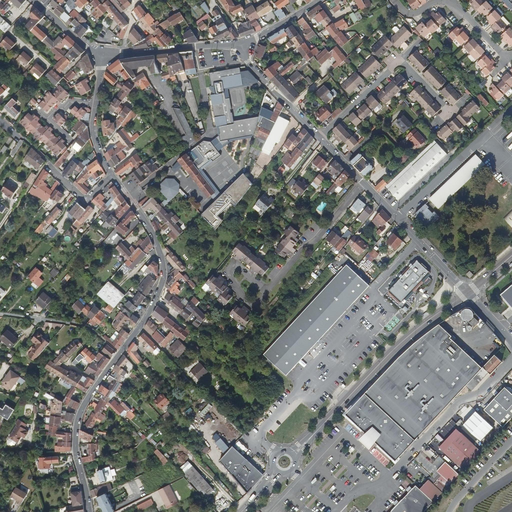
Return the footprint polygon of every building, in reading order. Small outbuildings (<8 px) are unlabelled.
[(20,9),(26,0),(10,0),(8,3),(5,7),(4,8),(7,11),(8,11),(14,4),(20,9)] [(81,8),(88,1),(86,0),(77,0),(75,3),(73,0),(71,1),(73,3),(69,7),(71,10),(73,9),(74,9),(79,14),(83,9),(81,8)] [(96,8),(101,3),(97,0),(94,0),(91,3),(96,8)] [(119,14),(108,0),(102,5),(107,11),(109,9),(112,13),(115,17),(114,19),(119,25),(124,19),(119,14)] [(108,0),(120,13),(123,11),(126,8),(123,5),(120,7),(114,0),(108,0)] [(134,2),(132,0),(118,0),(120,1),(123,5),(126,8),(134,2)] [(236,7),(230,0),(221,0),(222,1),(229,10),(230,10),(233,15),(240,11),(243,16),(245,16),(247,13),(241,4),(236,7)] [(260,17),(273,8),(271,5),(273,3),(274,2),(272,0),(266,0),(267,1),(255,9),(260,17)] [(292,4),(289,0),(279,0),(275,3),(279,9),(281,8),(286,4),(291,13),(296,10),(292,4)] [(339,5),(343,2),(341,0),(326,0),(326,1),(332,9),(339,5)] [(408,0),(415,9),(423,4),(419,0),(408,0)] [(485,1),(484,0),(471,0),(470,1),(474,5),(473,7),(476,10),(477,8),(485,1)] [(493,7),(486,0),(485,1),(477,8),(480,11),(482,10),(483,11),(485,14),(486,13),(489,10),(493,7)] [(511,0),(503,0),(511,9),(511,0)] [(201,7),(207,14),(208,15),(210,10),(204,2),(200,5),(201,7)] [(102,5),(101,3),(96,8),(91,13),(95,17),(97,19),(100,15),(101,16),(107,11),(102,5)] [(68,14),(71,10),(69,7),(67,4),(63,9),(61,6),(59,5),(57,8),(54,11),(58,15),(66,22),(69,19),(66,16),(68,14)] [(179,12),(183,17),(186,16),(182,10),(181,11),(179,8),(180,7),(178,4),(172,8),(175,12),(176,14),(179,12)] [(139,21),(146,15),(139,5),(134,10),(137,14),(135,15),(139,21)] [(333,23),(319,5),(307,13),(312,19),(315,16),(316,18),(317,17),(321,22),(324,26),(325,26),(327,28),(333,23)] [(334,13),(341,9),(339,5),(332,9),(334,13)] [(204,17),(207,14),(201,7),(198,9),(200,12),(197,14),(200,17),(203,22),(203,21),(204,22),(206,20),(204,17)] [(31,31),(40,21),(41,21),(43,18),(45,16),(39,11),(36,8),(30,16),(33,19),(26,26),(31,31)] [(286,16),(281,8),(279,9),(277,10),(276,8),(274,10),(280,19),(280,20),(283,18),(286,16)] [(89,28),(90,27),(85,23),(87,21),(79,14),(74,9),(70,14),(75,19),(71,23),(71,24),(74,26),(71,29),(81,38),(82,37),(84,34),(89,28)] [(501,16),(495,9),(491,12),(488,15),(487,16),(489,19),(491,20),(489,22),(492,25),(500,17),(501,16)] [(362,16),(359,10),(354,13),(358,20),(366,16),(365,14),(362,16)] [(257,19),(252,11),(247,14),(252,22),(256,19),(257,19)] [(440,12),(439,11),(436,13),(434,11),(431,13),(435,18),(438,22),(442,25),(447,20),(444,17),(440,12)] [(173,26),(184,19),(183,17),(179,12),(176,14),(169,19),(168,19),(171,24),(173,26)] [(358,20),(354,13),(353,12),(349,14),(354,22),(358,20)] [(154,23),(153,22),(154,21),(148,13),(148,14),(146,15),(139,21),(151,34),(154,31),(158,28),(157,27),(154,23)] [(208,15),(207,14),(204,17),(206,20),(211,26),(215,24),(212,20),(208,15)] [(11,26),(0,16),(0,28),(5,33),(11,26)] [(316,34),(303,16),(297,21),(300,25),(302,25),(305,30),(303,32),(305,34),(307,36),(306,37),(305,38),(307,41),(308,41),(316,34)] [(501,19),(500,17),(492,25),(490,26),(493,29),(495,28),(499,32),(502,30),(505,27),(507,25),(501,19)] [(503,17),(501,19),(507,25),(509,23),(503,17)] [(48,37),(37,27),(38,25),(41,26),(46,21),(43,18),(41,21),(40,21),(31,31),(40,39),(43,42),(47,37),(48,37)] [(228,29),(222,18),(215,22),(220,30),(221,30),(225,36),(229,34),(233,39),(239,37),(231,27),(228,29)] [(349,25),(344,18),(334,24),(337,27),(339,26),(341,30),(349,25)] [(108,29),(110,24),(104,19),(101,23),(106,27),(108,29)] [(127,26),(129,25),(124,19),(119,25),(120,27),(122,29),(121,34),(118,32),(116,36),(121,38),(123,39),(128,26),(127,26)] [(164,35),(159,29),(162,28),(163,30),(171,24),(168,19),(160,24),(158,26),(159,28),(158,28),(154,31),(167,45),(172,40),(166,34),(164,35)] [(255,32),(262,29),(260,24),(256,19),(252,22),(251,22),(250,21),(247,21),(243,23),(244,26),(239,28),(240,30),(238,31),(241,37),(250,34),(255,32)] [(427,21),(424,23),(431,31),(433,33),(439,27),(436,24),(433,20),(432,19),(431,20),(428,22),(427,21)] [(202,30),(207,26),(204,22),(203,21),(203,22),(198,25),(202,30)] [(431,31),(424,23),(423,22),(420,24),(416,28),(425,37),(431,31)] [(341,33),(337,27),(334,24),(333,23),(327,28),(337,41),(342,47),(349,41),(342,33),(341,33)] [(300,35),(296,30),(292,25),(285,30),(288,35),(292,40),(300,35)] [(219,31),(216,26),(210,28),(209,29),(213,35),(216,41),(221,38),(218,32),(219,31)] [(404,41),(412,34),(405,26),(400,30),(397,34),(404,41)] [(456,39),(465,30),(463,27),(461,30),(459,28),(458,27),(457,28),(452,32),(449,35),(454,40),(456,39)] [(511,36),(511,30),(509,27),(507,29),(504,32),(501,34),(503,37),(504,38),(503,40),(505,43),(507,42),(511,36)] [(141,36),(134,28),(128,37),(135,45),(136,44),(143,40),(144,40),(144,39),(146,38),(145,37),(143,38),(141,36)] [(273,44),(286,36),(288,35),(285,30),(284,28),(276,33),(268,38),(273,44)] [(199,42),(191,30),(184,34),(189,43),(199,42)] [(466,40),(469,37),(468,36),(466,34),(468,33),(465,30),(456,39),(461,45),(466,40)] [(167,45),(154,31),(151,34),(148,37),(152,42),(156,40),(161,46),(167,45)] [(58,45),(60,44),(61,43),(63,41),(67,36),(64,34),(61,38),(60,37),(55,42),(54,40),(52,42),(47,37),(43,42),(52,50),(53,50),(54,49),(54,48),(55,47),(56,46),(58,45)] [(324,46),(316,34),(308,41),(309,43),(314,39),(320,48),(319,49),(322,53),(326,48),(324,46)] [(397,48),(404,41),(397,34),(390,40),(393,44),(397,48)] [(305,43),(300,35),(292,40),(290,42),(286,44),(289,48),(295,44),(298,48),(305,43)] [(10,50),(17,43),(14,40),(13,41),(10,39),(7,36),(0,44),(3,48),(5,45),(10,50)] [(59,62),(66,54),(61,50),(65,45),(66,46),(67,45),(72,49),(77,44),(73,41),(68,36),(67,36),(63,41),(61,43),(60,44),(58,45),(56,46),(55,47),(54,48),(54,49),(53,50),(52,50),(57,54),(55,57),(59,62)] [(390,40),(386,36),(379,42),(386,50),(393,44),(390,40)] [(148,45),(152,42),(148,37),(146,38),(144,39),(144,40),(143,40),(136,44),(135,45),(133,46),(134,49),(145,48),(149,47),(148,45)] [(470,53),(479,45),(473,38),(472,40),(468,43),(464,47),(470,53)] [(386,50),(379,42),(371,49),(379,57),(386,50)] [(307,45),(305,43),(298,48),(304,57),(311,52),(308,47),(309,46),(308,44),(307,45)] [(60,73),(75,58),(76,59),(85,52),(81,48),(78,45),(77,44),(72,49),(66,54),(59,62),(54,67),(60,73)] [(263,57),(266,47),(258,44),(254,57),(260,59),(261,56),(263,57)] [(484,53),(485,51),(479,45),(470,53),(476,60),(480,56),(484,53)] [(346,58),(336,46),(329,53),(331,55),(333,57),(338,63),(340,64),(345,60),(346,58)] [(328,58),(331,55),(329,53),(326,48),(322,53),(320,54),(318,52),(314,56),(313,57),(320,65),(328,58)] [(27,65),(34,58),(31,55),(30,56),(27,54),(24,51),(17,59),(20,63),(22,61),(27,65)] [(196,74),(192,51),(186,52),(180,52),(185,71),(186,75),(196,74)] [(423,58),(417,51),(409,58),(416,65),(423,58)] [(185,71),(180,52),(174,53),(171,53),(174,65),(169,64),(169,72),(171,77),(175,76),(175,74),(180,73),(182,79),(187,79),(186,75),(185,71)] [(313,57),(314,56),(311,52),(304,57),(305,59),(307,62),(309,61),(313,57)] [(168,61),(168,53),(162,54),(155,55),(156,63),(157,66),(158,68),(161,67),(160,62),(168,61)] [(91,63),(88,54),(76,67),(79,70),(80,69),(82,71),(83,70),(86,74),(87,74),(94,69),(91,63)] [(156,63),(155,55),(140,57),(128,58),(120,60),(123,66),(131,76),(133,79),(136,77),(130,67),(133,66),(133,65),(147,64),(147,65),(148,67),(151,66),(155,70),(157,66),(156,63)] [(483,69),(493,60),(491,57),(489,59),(487,57),(486,55),(482,58),(477,63),(483,69)] [(380,64),(373,56),(366,62),(374,70),(378,66),(380,64)] [(422,72),(430,64),(423,58),(416,65),(422,72)] [(278,72),(275,69),(278,68),(281,65),(285,63),(282,59),(271,67),(264,72),(267,75),(270,79),(278,72)] [(300,64),(301,65),(295,70),(297,71),(298,71),(299,73),(307,65),(308,66),(311,63),(309,61),(307,62),(305,59),(300,64)] [(131,76),(123,66),(120,60),(114,64),(108,68),(115,74),(118,72),(118,73),(120,72),(123,76),(126,80),(127,79),(131,76)] [(282,77),(297,64),(295,61),(294,60),(284,68),(280,70),(278,72),(270,79),(275,83),(279,88),(286,81),(282,77)] [(491,72),(496,68),(493,65),(496,63),(493,60),(483,69),(482,71),(486,76),(491,72)] [(374,70),(366,62),(359,69),(366,77),(369,75),(374,70)] [(40,77),(47,69),(44,67),(43,68),(40,66),(37,63),(30,71),(33,74),(35,72),(40,77)] [(130,67),(136,77),(137,77),(133,69),(140,68),(140,67),(147,66),(147,67),(151,67),(152,74),(161,73),(158,68),(157,66),(155,70),(151,66),(148,67),(147,65),(147,64),(133,65),(133,66),(130,67)] [(431,82),(439,74),(432,66),(424,74),(431,82)] [(220,134),(219,134),(219,135),(216,138),(222,146),(228,141),(228,140),(253,135),(258,119),(259,116),(234,121),(228,88),(243,85),(240,72),(240,68),(209,73),(211,86),(212,87),(214,87),(215,95),(213,95),(210,95),(216,127),(218,127),(220,134)] [(60,77),(52,69),(45,77),(56,86),(64,78),(62,76),(60,77)] [(71,81),(78,73),(74,69),(66,77),(71,81)] [(240,72),(243,85),(260,82),(249,70),(240,72)] [(295,83),(302,76),(299,73),(298,71),(297,71),(286,81),(279,88),(286,95),(293,101),(300,95),(291,86),(294,83),(295,83)] [(117,81),(106,72),(104,77),(113,85),(117,81)] [(171,77),(169,72),(161,75),(163,79),(166,78),(167,81),(171,79),(172,81),(174,80),(177,79),(175,76),(171,77)] [(364,79),(356,72),(349,78),(357,86),(364,79)] [(503,77),(501,78),(510,87),(511,85),(511,76),(510,75),(508,72),(506,74),(504,76),(503,77)] [(148,83),(144,73),(137,77),(136,77),(133,79),(136,83),(142,90),(150,85),(148,83)] [(446,82),(439,74),(431,82),(439,89),(446,82)] [(400,90),(408,82),(400,75),(393,82),(400,90)] [(129,93),(136,83),(133,79),(131,76),(127,79),(128,80),(124,86),(122,89),(129,93)] [(308,77),(305,79),(311,85),(313,82),(308,77)] [(92,89),(87,83),(89,81),(87,78),(76,85),(83,95),(92,89)] [(357,86),(349,78),(341,86),(349,94),(357,86)] [(504,94),(510,88),(510,87),(501,78),(500,80),(499,81),(501,83),(499,84),(497,86),(498,87),(501,90),(504,94)] [(392,97),(400,90),(393,82),(385,89),(392,97)] [(497,88),(492,83),(491,85),(489,86),(492,89),(489,91),(498,100),(503,95),(500,91),(497,88)] [(448,99),(455,91),(449,84),(441,92),(448,99)] [(70,93),(61,85),(59,88),(60,90),(55,96),(63,102),(68,96),(70,93)] [(333,97),(329,93),(330,92),(324,86),(316,93),(326,104),(333,97)] [(418,101),(426,93),(419,86),(411,93),(418,101)] [(127,97),(129,93),(122,89),(111,104),(117,108),(115,111),(122,116),(126,119),(129,115),(132,110),(126,106),(125,108),(120,104),(126,96),(127,97)] [(329,93),(333,97),(338,93),(334,89),(330,92),(329,93)] [(392,97),(385,89),(377,96),(385,104),(392,97)] [(461,98),(455,91),(448,99),(454,105),(461,98)] [(63,102),(55,96),(51,92),(48,96),(49,96),(46,99),(47,100),(55,107),(58,103),(58,104),(61,106),(63,102)] [(433,101),(426,93),(418,101),(425,108),(433,101)] [(488,103),(481,94),(478,97),(485,105),(488,103)] [(375,109),(380,103),(376,99),(372,95),(367,100),(368,100),(365,103),(372,111),(375,109)] [(53,110),(55,107),(47,100),(42,107),(50,113),(53,110)] [(470,116),(479,107),(473,100),(466,107),(465,108),(464,109),(470,116)] [(441,109),(433,101),(425,108),(433,116),(436,113),(441,109)] [(284,107),(279,102),(275,109),(276,110),(274,114),(262,108),(259,116),(258,119),(260,120),(258,124),(259,125),(257,130),(258,130),(255,136),(254,135),(248,151),(257,156),(260,150),(267,154),(269,151),(271,152),(276,143),(278,144),(289,121),(279,116),(284,107)] [(19,113),(8,103),(4,107),(15,117),(19,113)] [(364,118),(372,111),(365,103),(357,111),(364,118)] [(115,111),(117,108),(111,104),(108,109),(114,113),(115,111)] [(323,122),(332,114),(324,106),(316,114),(323,122)] [(412,106),(411,107),(418,115),(419,114),(412,106)] [(80,121),(87,113),(81,108),(79,111),(74,107),(70,112),(72,114),(80,121)] [(172,107),(186,135),(182,138),(188,145),(196,139),(181,109),(172,107)] [(335,117),(343,109),(342,108),(341,109),(339,107),(332,114),(335,117)] [(470,120),(468,118),(470,116),(464,109),(459,113),(456,116),(465,126),(470,120)] [(364,118),(357,111),(355,113),(354,112),(348,117),(353,123),(356,126),(364,118)] [(27,127),(37,116),(34,113),(32,116),(28,113),(21,122),(27,127)] [(79,137),(88,127),(82,122),(83,121),(87,121),(87,122),(89,122),(89,119),(90,113),(87,113),(80,121),(72,130),(79,137)] [(67,123),(70,121),(68,119),(65,116),(62,119),(58,115),(55,118),(52,121),(60,128),(66,122),(67,123)] [(129,115),(126,119),(122,124),(125,126),(132,117),(129,115)] [(413,124),(405,115),(397,122),(406,131),(413,124)] [(33,133),(41,124),(37,121),(38,121),(40,119),(39,118),(37,116),(27,127),(27,128),(30,131),(31,130),(33,133)] [(122,124),(126,119),(122,116),(119,121),(118,119),(115,122),(116,124),(117,123),(118,129),(122,124)] [(463,127),(454,117),(450,122),(447,125),(454,132),(456,130),(458,132),(463,127)] [(115,130),(114,124),(111,124),(110,121),(103,122),(104,135),(112,134),(112,133),(114,132),(115,130)] [(337,139),(346,130),(340,123),(333,130),(336,133),(334,135),(337,139)] [(40,138),(47,130),(50,127),(47,125),(45,127),(44,127),(41,124),(33,133),(36,135),(36,136),(39,139),(40,138)] [(454,132),(447,125),(444,127),(438,133),(445,140),(454,132)] [(47,143),(54,135),(51,131),(53,129),(51,126),(50,127),(47,130),(40,138),(43,141),(44,140),(47,143)] [(80,151),(90,140),(91,139),(90,134),(88,127),(79,137),(80,138),(73,146),(80,151)] [(131,143),(140,136),(138,133),(132,137),(125,128),(116,134),(121,141),(105,154),(108,161),(131,143)] [(289,149),(293,143),(297,146),(300,141),(308,132),(305,128),(304,128),(297,138),(292,134),(284,145),(289,149)] [(426,140),(415,128),(408,135),(410,138),(409,139),(413,142),(415,144),(419,147),(426,140)] [(346,142),(352,136),(346,130),(337,139),(339,142),(342,139),(345,143),(346,142)] [(290,168),(314,138),(308,132),(300,141),(301,143),(298,147),(291,155),(290,154),(284,163),(290,168)] [(53,149),(63,137),(60,135),(58,137),(58,138),(54,135),(47,143),(50,145),(49,146),(52,149),(53,149)] [(216,138),(211,142),(218,151),(230,141),(252,138),(253,135),(228,140),(228,141),(222,146),(216,138)] [(350,151),(359,143),(352,136),(346,142),(349,145),(346,148),(350,151)] [(59,154),(67,146),(63,143),(64,142),(66,140),(63,137),(53,149),(59,154)] [(16,154),(25,141),(22,138),(13,152),(16,154)] [(438,139),(436,141),(442,148),(445,146),(438,139)] [(398,201),(448,154),(442,148),(436,141),(435,140),(412,162),(389,183),(385,187),(398,201)] [(213,161),(221,155),(218,151),(211,142),(207,145),(204,141),(178,161),(183,166),(186,170),(186,169),(208,198),(211,195),(216,192),(198,169),(211,159),(213,161)] [(314,152),(320,145),(319,143),(316,141),(310,149),(312,150),(310,153),(312,155),(314,152)] [(129,151),(134,147),(131,143),(108,161),(111,165),(113,168),(121,162),(117,157),(123,152),(125,154),(129,151)] [(317,155),(323,148),(320,145),(314,152),(317,155)] [(45,161),(41,158),(42,156),(32,148),(24,159),(39,169),(45,161)] [(130,159),(136,155),(133,151),(127,156),(130,159)] [(284,163),(290,154),(291,154),(288,152),(281,161),(284,163)] [(374,167),(360,152),(350,161),(365,176),(374,167)] [(144,163),(137,154),(136,155),(130,159),(115,171),(118,176),(133,165),(137,170),(141,167),(140,165),(144,163)] [(404,154),(399,158),(405,163),(409,159),(404,154)] [(58,168),(66,157),(64,155),(55,165),(58,168)] [(439,207),(485,164),(476,155),(430,199),(439,207)] [(321,169),(327,162),(319,156),(314,163),(316,165),(314,166),(317,168),(318,166),(321,169)] [(79,165),(82,162),(75,157),(73,160),(79,165)] [(87,166),(90,162),(86,159),(83,163),(82,162),(79,165),(73,160),(70,163),(71,164),(63,173),(69,178),(76,169),(81,173),(87,166)] [(99,169),(102,167),(100,164),(97,159),(88,167),(93,173),(96,171),(99,169)] [(202,169),(213,161),(211,159),(198,169),(216,192),(211,195),(215,201),(222,195),(202,169)] [(141,176),(146,172),(149,175),(155,171),(155,172),(158,169),(162,166),(158,160),(155,163),(154,163),(155,164),(152,166),(149,161),(141,167),(137,170),(128,176),(130,178),(132,177),(138,185),(144,180),(141,176)] [(183,166),(178,161),(172,168),(175,172),(183,166)] [(335,182),(345,170),(340,166),(336,161),(328,170),(333,174),(330,178),(335,182)] [(300,175),(310,163),(307,162),(298,173),(300,175)] [(301,168),(297,165),(293,170),(297,173),(301,168)] [(100,176),(96,171),(93,173),(88,167),(87,166),(81,173),(78,177),(83,182),(85,181),(88,178),(90,180),(94,178),(95,180),(100,176)] [(285,170),(281,166),(277,171),(281,174),(285,170)] [(43,182),(48,176),(49,177),(51,175),(44,169),(35,183),(31,189),(38,194),(40,190),(39,188),(43,182)] [(152,179),(161,172),(158,169),(155,172),(155,171),(149,175),(149,176),(152,179)] [(340,187),(349,175),(345,170),(335,182),(326,193),(326,194),(329,197),(335,189),(338,185),(340,187)] [(31,184),(37,175),(33,172),(27,181),(31,184)] [(222,195),(215,201),(202,214),(203,215),(202,216),(215,230),(223,220),(218,216),(231,203),(235,207),(253,184),(244,173),(222,195)] [(320,184),(325,178),(319,174),(316,178),(314,180),(320,184)] [(83,182),(78,177),(77,179),(78,179),(74,183),(78,188),(85,194),(87,194),(91,191),(89,189),(87,189),(86,188),(87,187),(88,186),(89,186),(85,181),(83,182)] [(162,192),(164,194),(167,191),(169,193),(172,193),(174,191),(177,195),(179,193),(180,192),(178,191),(180,189),(181,184),(176,179),(168,178),(162,184),(162,192)] [(291,187),(296,180),(293,178),(288,184),(291,187)] [(316,189),(320,184),(314,180),(311,184),(316,189)] [(385,187),(389,183),(387,182),(386,183),(384,180),(376,187),(380,192),(385,187)] [(12,198),(18,188),(8,181),(2,190),(6,193),(9,195),(8,196),(12,198)] [(53,192),(60,183),(57,181),(53,186),(54,186),(51,190),(53,192)] [(301,195),(309,186),(303,181),(301,183),(299,181),(292,188),(301,195)] [(46,196),(46,192),(48,189),(44,186),(46,184),(43,182),(39,188),(40,190),(38,194),(31,189),(30,191),(37,197),(43,201),(46,196)] [(106,205),(102,202),(105,198),(101,193),(92,202),(101,210),(104,212),(111,204),(114,200),(115,199),(120,193),(116,188),(112,182),(104,190),(106,193),(107,193),(110,190),(112,194),(110,197),(111,198),(112,198),(106,205)] [(51,197),(54,193),(53,192),(51,190),(48,189),(46,192),(46,196),(43,201),(45,202),(46,200),(47,201),(51,197)] [(188,197),(180,189),(178,191),(180,192),(186,198),(188,197)] [(58,201),(63,195),(56,190),(54,193),(51,197),(55,201),(56,200),(58,201)] [(171,201),(177,195),(174,191),(172,193),(169,193),(167,191),(164,194),(171,201)] [(116,211),(126,200),(123,196),(120,193),(115,199),(114,200),(116,202),(113,207),(116,211)] [(256,203),(266,211),(269,207),(271,204),(275,199),(271,196),(270,199),(264,194),(256,203)] [(142,207),(150,199),(148,196),(139,204),(142,207)] [(163,203),(161,200),(158,203),(153,197),(150,199),(142,207),(145,212),(151,206),(157,213),(164,207),(165,206),(163,203)] [(366,204),(359,198),(353,206),(359,211),(360,212),(366,204)] [(320,212),(328,204),(323,199),(315,208),(320,212)] [(118,221),(130,207),(131,207),(126,200),(116,211),(112,215),(118,221)] [(77,219),(86,209),(78,202),(69,212),(77,219)] [(426,231),(440,217),(434,211),(432,213),(428,208),(429,206),(426,203),(414,215),(416,218),(415,219),(426,231)] [(106,213),(112,206),(111,204),(104,212),(106,213)] [(277,209),(271,204),(269,207),(275,212),(277,209)] [(44,206),(43,205),(36,213),(38,214),(39,212),(40,212),(44,206)] [(82,223),(94,210),(89,205),(87,208),(86,209),(77,219),(74,223),(77,225),(80,222),(82,223)] [(50,224),(58,214),(60,215),(61,213),(60,212),(62,211),(57,206),(50,214),(46,220),(45,220),(34,233),(37,236),(49,223),(50,224)] [(364,222),(373,210),(368,206),(356,220),(361,223),(363,221),(364,222)] [(168,215),(164,210),(165,208),(164,207),(157,213),(164,220),(162,222),(165,226),(167,224),(172,219),(168,215)] [(389,216),(382,209),(375,217),(383,226),(391,218),(389,216)] [(129,229),(126,226),(134,217),(135,218),(136,216),(132,210),(122,222),(121,223),(115,229),(105,241),(108,243),(116,233),(119,230),(120,231),(119,232),(120,233),(121,232),(124,235),(129,229)] [(109,219),(105,216),(106,214),(106,213),(104,212),(102,214),(101,216),(100,216),(106,222),(109,219)] [(112,227),(118,221),(112,215),(109,219),(106,222),(102,227),(105,230),(108,227),(109,228),(111,226),(112,227)] [(182,231),(176,224),(180,220),(176,215),(172,219),(167,224),(169,226),(173,230),(178,236),(184,231),(183,230),(182,231)] [(383,226),(375,217),(372,221),(379,228),(381,228),(383,226)] [(162,228),(160,224),(159,225),(156,220),(152,223),(155,227),(155,228),(157,233),(162,228)] [(115,229),(121,223),(118,221),(112,227),(114,228),(115,229)] [(129,237),(134,240),(136,236),(139,238),(145,229),(137,224),(129,237)] [(49,233),(54,227),(51,225),(46,231),(49,233)] [(295,236),(298,232),(296,230),(291,226),(287,229),(284,232),(288,236),(296,242),(298,239),(295,236)] [(379,236),(385,228),(383,226),(381,228),(376,234),(379,236)] [(52,236),(58,230),(54,227),(49,233),(52,236)] [(178,236),(173,230),(168,235),(171,239),(172,237),(174,240),(178,236)] [(334,246),(341,238),(333,231),(326,239),(334,246)] [(395,249),(403,241),(391,231),(383,241),(384,242),(386,243),(386,244),(388,242),(395,249)] [(112,247),(121,237),(116,233),(108,243),(112,247)] [(385,235),(384,233),(367,254),(369,256),(380,243),(379,242),(385,235)] [(368,245),(359,238),(358,238),(354,235),(349,242),(353,245),(352,246),(361,253),(368,245)] [(154,246),(149,236),(141,245),(139,248),(147,254),(154,246)] [(292,246),(296,242),(288,236),(284,240),(284,239),(281,242),(293,252),(296,249),(292,246)] [(122,243),(125,240),(121,237),(112,247),(116,250),(116,249),(116,248),(121,243),(122,243)] [(341,248),(347,242),(342,238),(337,244),(341,248)] [(139,248),(141,245),(139,244),(143,240),(141,239),(134,247),(132,246),(129,250),(122,243),(121,243),(116,248),(116,249),(128,260),(139,248)] [(238,259),(248,247),(245,244),(244,245),(240,242),(234,250),(237,253),(235,256),(238,259)] [(293,252),(281,242),(278,245),(279,246),(276,250),(284,257),(287,252),(291,255),(293,252)] [(386,243),(384,242),(377,250),(385,257),(387,255),(381,249),(386,243)] [(248,262),(255,254),(251,250),(251,249),(248,247),(238,259),(241,262),(244,258),(248,262)] [(133,270),(147,254),(139,248),(128,260),(125,263),(133,270)] [(180,272),(185,267),(172,252),(166,257),(175,267),(169,273),(170,274),(176,279),(177,281),(182,277),(183,276),(180,272)] [(253,272),(263,259),(259,256),(259,257),(255,254),(248,262),(252,266),(250,269),(253,272)] [(269,266),(265,263),(266,262),(263,259),(253,272),(256,274),(258,271),(263,274),(269,266)] [(402,274),(392,285),(393,286),(388,291),(401,303),(430,272),(423,265),(422,266),(420,265),(421,264),(417,260),(413,264),(412,264),(410,266),(411,266),(403,274),(402,274)] [(159,276),(158,264),(154,261),(149,267),(148,268),(152,271),(159,277),(160,276),(159,276)] [(132,271),(124,264),(118,271),(126,277),(132,271)] [(369,285),(346,264),(335,275),(262,354),(286,375),(307,352),(369,285)] [(43,274),(37,268),(28,277),(35,283),(43,274)] [(59,273),(55,269),(50,274),(55,278),(59,273)] [(190,280),(185,274),(183,276),(182,277),(187,283),(190,280)] [(213,290),(223,277),(220,274),(217,278),(213,274),(207,282),(211,285),(210,286),(213,290)] [(72,277),(68,275),(62,281),(66,284),(72,277)] [(150,290),(157,281),(149,276),(147,279),(146,278),(137,290),(140,292),(146,297),(150,290)] [(221,295),(228,286),(224,283),(226,280),(223,277),(213,290),(216,292),(217,291),(221,295)] [(178,287),(181,284),(177,281),(176,279),(172,284),(168,281),(166,286),(174,293),(175,291),(178,294),(181,290),(178,287)] [(211,285),(207,282),(202,288),(205,291),(207,290),(210,286),(211,285)] [(124,298),(108,283),(97,295),(109,305),(105,309),(111,313),(118,305),(120,302),(124,298)] [(226,304),(233,296),(228,292),(231,289),(228,286),(221,295),(218,299),(221,302),(222,301),(226,304)] [(45,309),(53,300),(44,292),(36,301),(45,309)] [(134,312),(146,297),(140,292),(132,302),(130,301),(126,305),(134,312)] [(168,304),(173,297),(170,294),(168,296),(165,301),(165,302),(168,304)] [(181,303),(173,296),(173,297),(168,304),(181,314),(186,307),(181,303)] [(199,329),(208,316),(196,307),(200,302),(194,297),(181,315),(189,321),(192,317),(195,319),(192,324),(199,329)] [(408,307),(413,302),(407,297),(402,302),(408,307)] [(93,310),(88,305),(87,304),(81,298),(72,307),(80,314),(83,311),(88,316),(93,310)] [(237,320),(247,308),(244,305),(241,309),(237,306),(231,313),(234,316),(233,317),(237,320)] [(163,322),(167,316),(169,314),(158,306),(153,314),(163,322)] [(245,325),(252,318),(247,314),(250,311),(247,308),(237,320),(240,323),(241,322),(245,325)] [(139,320),(125,309),(123,312),(122,312),(123,313),(137,324),(139,320)] [(481,324),(475,319),(475,318),(475,317),(475,316),(475,314),(474,313),(474,312),(473,311),(472,310),(471,309),(469,309),(468,309),(467,309),(465,309),(464,310),(463,310),(462,311),(461,312),(460,314),(460,315),(460,317),(460,318),(461,320),(461,321),(462,322),(463,323),(464,323),(465,324),(466,324),(468,324),(469,324),(471,324),(472,323),(473,322),(474,323),(471,325),(473,327),(472,328),(471,327),(470,328),(469,329),(469,330),(469,331),(470,331),(470,332),(471,332),(472,332),(473,331),(473,330),(474,330),(473,329),(474,328),(476,329),(481,324)] [(93,320),(98,314),(93,310),(88,316),(91,318),(92,319),(93,320)] [(137,324),(123,313),(121,316),(119,314),(115,319),(117,321),(113,326),(119,331),(128,320),(131,323),(130,324),(135,327),(136,325),(137,324)] [(100,325),(106,317),(101,314),(100,315),(98,314),(93,320),(92,319),(87,325),(91,328),(93,325),(96,327),(99,324),(100,325)] [(177,324),(175,322),(167,316),(163,322),(172,330),(177,324)] [(158,329),(159,328),(149,320),(144,328),(153,336),(158,329)] [(458,338),(443,322),(431,330),(424,336),(414,344),(404,352),(396,360),(366,392),(365,393),(366,395),(364,397),(362,396),(349,410),(349,412),(349,414),(349,417),(367,434),(366,435),(370,439),(372,441),(374,440),(396,461),(466,386),(483,368),(456,339),(458,338)] [(185,331),(177,324),(172,330),(175,332),(174,333),(175,334),(178,337),(178,338),(180,336),(184,340),(189,334),(185,331)] [(130,334),(123,329),(120,334),(126,339),(130,334)] [(161,344),(166,337),(158,329),(153,336),(161,344)] [(1,338),(11,347),(18,339),(7,330),(1,338)] [(207,336),(201,330),(197,334),(200,337),(203,340),(207,336)] [(117,331),(111,339),(114,341),(120,334),(117,331)] [(165,347),(175,334),(174,333),(171,331),(166,337),(161,344),(165,347)] [(28,356),(34,361),(49,343),(43,338),(44,337),(38,332),(31,340),(36,344),(31,350),(32,351),(28,356)] [(158,347),(144,333),(138,338),(146,346),(144,347),(148,352),(150,350),(152,353),(158,347)] [(111,339),(106,335),(104,338),(119,349),(123,344),(126,339),(120,334),(114,341),(111,339)] [(178,338),(178,337),(172,343),(173,343),(169,347),(177,355),(186,346),(178,338)] [(68,357),(80,347),(80,346),(81,344),(78,341),(76,344),(74,342),(64,352),(59,356),(64,362),(65,360),(66,361),(69,358),(68,357)] [(144,360),(135,350),(138,346),(134,343),(128,352),(138,364),(144,360)] [(196,354),(201,349),(200,348),(199,349),(195,345),(194,346),(193,344),(190,347),(196,354)] [(107,345),(102,351),(108,355),(107,357),(111,360),(114,355),(117,352),(107,345)] [(156,356),(162,350),(158,347),(152,353),(156,356)] [(96,357),(86,348),(81,354),(90,362),(89,363),(90,364),(96,357)] [(101,372),(109,362),(111,360),(107,357),(100,353),(97,357),(96,357),(90,364),(84,372),(90,375),(91,372),(98,376),(101,372)] [(127,372),(123,369),(129,361),(125,355),(113,369),(114,370),(113,371),(110,376),(121,383),(125,377),(124,377),(127,372)] [(487,375),(489,372),(491,374),(503,361),(496,355),(483,368),(466,386),(472,391),(487,375)] [(60,366),(64,362),(59,356),(53,362),(50,360),(46,368),(45,368),(61,378),(66,370),(60,366)] [(76,366),(82,359),(78,356),(72,363),(76,366)] [(191,371),(189,374),(196,381),(198,379),(199,380),(208,371),(200,362),(191,371)] [(76,386),(82,377),(71,371),(70,372),(66,370),(61,378),(64,379),(76,386)] [(12,390),(21,378),(12,371),(3,383),(5,384),(3,387),(8,391),(10,388),(12,390)] [(140,380),(132,372),(130,377),(136,383),(140,380)] [(90,388),(92,385),(95,381),(88,377),(87,378),(83,376),(82,377),(76,386),(87,393),(90,388)] [(121,383),(110,376),(108,379),(110,380),(107,384),(108,385),(106,387),(109,389),(109,388),(115,392),(116,391),(118,393),(123,385),(121,383)] [(105,394),(109,389),(106,387),(108,385),(107,384),(105,383),(103,385),(101,388),(99,391),(99,392),(103,395),(104,396),(103,397),(106,399),(108,395),(105,394)] [(76,398),(73,396),(77,389),(73,386),(63,402),(63,403),(67,406),(77,410),(80,403),(84,398),(78,394),(76,398)] [(506,388),(506,387),(484,409),(503,427),(511,417),(511,393),(506,388)] [(111,399),(115,392),(109,388),(109,389),(105,394),(108,395),(106,399),(109,401),(110,398),(111,399)] [(62,411),(63,403),(63,402),(61,401),(46,392),(44,395),(49,398),(50,397),(55,400),(54,402),(53,402),(51,406),(53,406),(52,411),(57,412),(62,412),(62,411)] [(172,404),(162,393),(159,396),(160,397),(154,401),(161,409),(164,406),(166,409),(172,404)] [(107,404),(108,403),(102,399),(101,400),(98,405),(97,407),(94,406),(90,404),(89,406),(95,409),(102,413),(107,404)] [(124,409),(116,400),(115,401),(112,404),(111,405),(111,406),(119,414),(124,409)] [(132,409),(123,401),(121,403),(129,412),(131,410),(132,412),(134,410),(132,408),(132,409)] [(9,419),(15,410),(6,404),(4,409),(0,407),(0,414),(0,415),(1,414),(1,415),(2,416),(3,416),(4,415),(9,419)] [(103,421),(106,415),(103,414),(102,413),(95,409),(86,425),(85,427),(82,426),(81,430),(94,435),(96,436),(96,432),(95,431),(92,429),(93,427),(97,420),(101,422),(102,420),(103,421)] [(132,412),(131,410),(129,412),(127,414),(131,418),(135,415),(132,412)] [(61,420),(62,412),(57,412),(52,411),(51,419),(61,420)] [(74,418),(75,414),(65,412),(64,421),(73,422),(74,418)] [(164,420),(170,415),(167,412),(161,418),(164,420)] [(172,417),(170,415),(164,420),(166,423),(172,417)] [(29,431),(26,429),(27,429),(25,428),(28,424),(19,419),(17,423),(18,424),(10,437),(11,438),(9,441),(10,444),(13,445),(16,445),(18,442),(22,436),(23,434),(26,435),(29,431)] [(58,432),(57,430),(57,428),(60,428),(60,421),(61,420),(51,419),(50,428),(49,428),(49,430),(50,431),(50,433),(46,432),(46,435),(58,437),(58,432)] [(342,419),(338,425),(344,429),(348,424),(342,419)] [(163,425),(161,423),(153,431),(154,433),(163,425)] [(481,451),(457,429),(440,447),(464,470),(481,451)] [(92,441),(94,435),(81,430),(81,436),(92,441)] [(71,439),(72,436),(72,434),(58,432),(58,437),(64,438),(64,443),(59,442),(59,447),(71,447),(71,439)] [(154,434),(152,432),(146,437),(157,448),(161,443),(160,441),(157,444),(150,437),(154,434)] [(230,448),(222,439),(217,443),(225,452),(230,448)] [(242,453),(246,449),(239,442),(235,446),(242,453)] [(98,451),(97,444),(95,444),(88,444),(89,457),(82,458),(83,464),(86,463),(96,459),(95,451),(98,451)] [(162,444),(157,449),(163,455),(169,461),(176,455),(172,450),(169,452),(162,444)] [(210,449),(208,446),(202,451),(205,454),(210,449)] [(240,452),(233,446),(220,460),(247,492),(260,478),(261,475),(261,471),(255,466),(240,452)] [(160,458),(163,455),(157,449),(154,452),(160,458)] [(169,461),(163,455),(160,458),(164,465),(170,462),(169,461)] [(429,472),(434,467),(420,455),(416,459),(429,472)] [(50,463),(59,463),(59,456),(40,457),(40,462),(38,462),(39,466),(41,466),(41,468),(41,469),(48,469),(50,469),(50,463)] [(185,473),(193,466),(188,461),(180,468),(185,473)] [(460,474),(446,461),(437,470),(439,473),(442,475),(439,479),(447,487),(460,474)] [(215,488),(193,466),(185,473),(190,479),(189,480),(191,482),(192,481),(206,496),(215,488)] [(106,476),(110,475),(109,472),(105,473),(104,468),(97,470),(100,483),(107,481),(106,476)] [(447,487),(439,479),(437,481),(446,489),(447,487)] [(434,502),(446,489),(437,481),(434,484),(429,480),(420,489),(434,502)] [(177,501),(173,493),(169,485),(159,490),(165,502),(164,502),(166,506),(177,501)] [(424,511),(434,502),(420,489),(416,485),(412,489),(410,492),(400,503),(397,506),(390,511),(424,511)] [(28,494),(17,487),(11,496),(15,498),(18,500),(17,502),(21,505),(28,494)] [(82,495),(81,490),(80,487),(71,489),(72,496),(71,496),(72,500),(73,500),(74,505),(84,504),(83,498),(82,495)] [(107,491),(110,490),(109,488),(101,492),(99,487),(91,491),(92,498),(107,491)] [(114,493),(117,491),(118,491),(117,487),(110,490),(107,491),(110,497),(115,495),(114,493)] [(108,511),(114,509),(105,493),(96,498),(103,511),(108,511)] [(140,510),(154,503),(152,499),(138,506),(140,510)]
